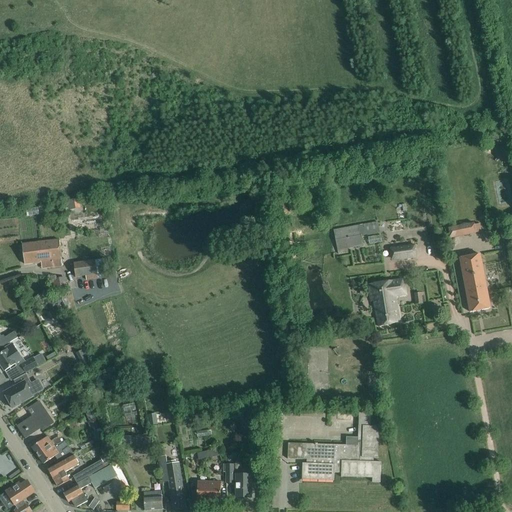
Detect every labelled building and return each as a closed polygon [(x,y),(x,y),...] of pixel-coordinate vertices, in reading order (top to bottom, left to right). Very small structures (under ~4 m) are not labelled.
[(78,200),(67,200),(67,209),(78,208),(78,200)] [(475,220),(450,225),(452,235),(481,229),(480,222),(476,223),(475,220)] [(362,235),(380,232),(378,222),(335,229),(339,249),(364,245),(362,235)] [(22,244),(24,254),(25,264),(43,262),(44,269),(55,267),(62,266),(62,260),(60,240),(22,244)] [(413,245),(390,249),(392,257),(399,256),(400,258),(414,256),(413,250),(414,249),(413,245)] [(490,309),(488,299),(480,254),(460,258),(470,313),(490,309)] [(107,259),(74,264),(76,278),(109,273),(107,259)] [(66,278),(55,280),(57,291),(67,290),(66,278)] [(374,302),(379,327),(400,322),(396,297),(406,295),(403,280),(369,286),(372,302),(374,302)] [(51,309),(62,302),(59,296),(47,303),(48,303),(45,305),(48,309),(50,307),(51,309)] [(5,338),(9,344),(18,338),(15,333),(5,338)] [(4,336),(0,338),(0,349),(9,344),(5,338),(4,336)] [(22,365),(26,362),(24,358),(22,359),(12,344),(6,348),(7,350),(0,355),(0,364),(5,371),(20,362),(22,365)] [(33,358),(26,362),(22,365),(26,373),(37,366),(33,358)] [(89,359),(82,363),(85,368),(92,365),(89,359)] [(26,401),(33,397),(33,396),(37,394),(43,390),(38,381),(31,384),(26,375),(27,374),(27,373),(14,381),(15,381),(17,385),(4,393),(6,397),(4,398),(8,405),(10,405),(12,409),(23,403),(22,403),(26,401)] [(36,414),(26,420),(27,422),(18,426),(26,438),(41,428),(43,431),(54,424),(39,402),(31,407),(36,414)] [(250,410),(239,413),(241,420),(245,419),(246,427),(253,425),(250,410)] [(92,412),(86,415),(89,421),(95,418),(92,412)] [(156,414),(149,415),(150,426),(158,424),(156,414)] [(380,483),(381,473),(381,462),(373,462),(374,458),(379,458),(380,427),(370,427),(371,415),(358,414),(358,437),(346,437),(346,445),(288,443),(288,459),(307,460),(307,464),(303,463),(302,480),(303,480),(303,479),(333,480),(333,481),(334,481),(334,473),(341,473),(341,477),(342,478),(342,477),(372,478),(372,483),(380,483)] [(114,448),(152,446),(152,435),(114,437),(114,448)] [(45,438),(41,441),(32,447),(44,464),(53,458),(57,463),(70,456),(65,449),(67,448),(64,443),(54,446),(52,447),(45,438)] [(79,465),(77,461),(73,455),(48,469),(58,487),(70,480),(65,472),(79,465)] [(179,464),(169,466),(167,457),(160,458),(164,483),(169,482),(174,511),(186,509),(179,464)] [(77,484),(89,477),(107,467),(102,460),(73,476),(77,484)] [(227,472),(227,484),(235,484),(235,465),(224,465),(224,472),(227,472)] [(89,477),(77,484),(78,485),(63,493),(69,502),(72,501),(75,506),(77,507),(88,501),(81,490),(92,483),(95,489),(117,477),(112,466),(89,479),(89,477)] [(244,500),(244,498),(251,498),(251,476),(236,476),(236,498),(238,498),(238,500),(244,500)] [(6,493),(1,496),(10,509),(15,505),(18,509),(14,511),(32,511),(27,503),(25,504),(22,500),(23,500),(35,492),(28,482),(21,486),(20,483),(15,487),(9,491),(6,493)] [(209,504),(210,482),(198,482),(197,504),(209,504)] [(210,482),(209,504),(220,505),(221,483),(210,482)] [(145,511),(163,510),(161,491),(156,492),(156,490),(153,490),(153,492),(144,493),(144,497),(145,511)]
